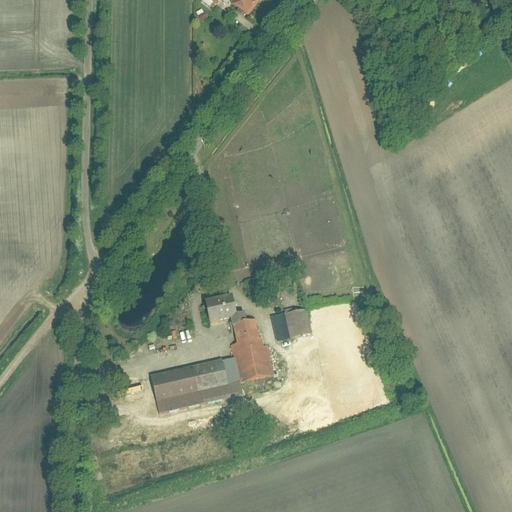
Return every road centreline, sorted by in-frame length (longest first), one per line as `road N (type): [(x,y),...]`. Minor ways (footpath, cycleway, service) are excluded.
road 1 (residential): [(99,268),(308,0)]
road 2 (unclassified): [(99,268),(83,222),(89,0)]
road 3 (unclassified): [(72,511),(82,342),(99,268)]
road 4 (track): [(94,286),(77,290),(0,387)]
